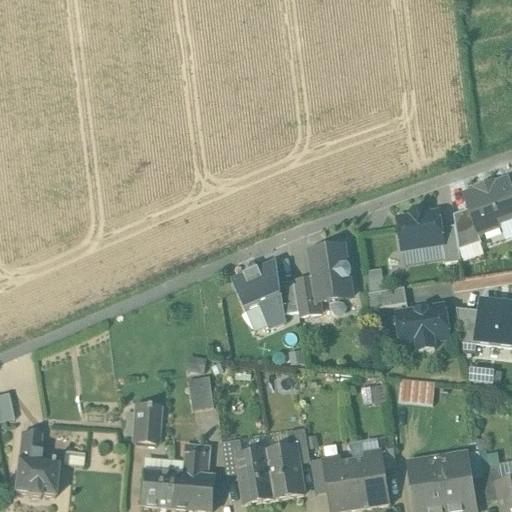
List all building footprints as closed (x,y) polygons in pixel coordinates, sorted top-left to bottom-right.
[(477,234),(488,231),(511,222),(511,194),(508,183),(465,198),(477,234)] [(477,235),(472,218),(471,218),(469,211),(453,217),(459,252),(481,244),(478,235),(477,235)] [(402,253),(421,250),(444,246),(439,215),(426,217),(425,213),(410,215),(410,219),(397,221),(402,253)] [(460,263),(460,257),(459,257),(455,228),(441,230),(444,246),(443,247),(446,266),(460,263)] [(311,255),(315,284),(318,305),(351,300),(343,250),(311,255)] [(284,325),(281,303),(275,265),(259,272),(258,271),(257,271),(257,272),(257,273),(246,278),(245,276),(244,277),(244,278),(233,283),(246,314),(260,309),(262,314),(263,314),(270,330),(276,328),(284,325)] [(370,272),(371,293),(387,291),(386,270),(370,272)] [(318,305),(317,299),(317,298),(314,281),(294,284),(300,319),(321,316),(319,305),(318,305)] [(279,286),(283,311),(283,312),(284,317),(298,315),(294,284),(279,286)] [(406,291),(371,293),(372,309),(407,307),(406,291)] [(511,301),(482,298),(476,346),(511,350),(511,301)] [(400,348),(452,343),(448,304),(396,309),(400,348)] [(209,379),(197,381),(187,383),(191,412),(213,409),(209,379)] [(400,381),(400,386),(398,404),(432,407),(435,385),(400,381)] [(8,396),(0,397),(0,424),(13,421),(8,396)] [(158,420),(137,419),(133,418),(133,419),(131,445),(156,447),(158,420)] [(296,447),(296,449),(296,450),(299,466),(310,465),(305,431),(289,433),(291,447),(296,447)] [(21,435),(20,453),(20,454),(19,461),(17,462),(14,495),(29,497),(29,500),(40,501),(40,498),(53,499),(57,466),(57,465),(39,463),(40,437),(21,435)] [(222,444),(226,471),(227,479),(241,477),(238,455),(241,455),(239,442),(222,444)] [(303,495),(297,453),(296,447),(267,451),(274,500),(303,495)] [(172,476),(170,493),(169,511),(181,511),(211,511),(214,479),(208,478),(210,449),(198,448),(197,456),(183,455),(181,476),(172,476)] [(238,455),(240,472),(240,473),(245,504),(274,500),(266,451),(238,455)] [(353,463),(356,481),(356,482),(361,511),(390,507),(381,452),(363,455),(364,461),(353,463)] [(469,457),(472,477),(473,480),(483,478),(479,453),(467,455),(467,457),(468,457),(469,457)] [(477,511),(471,471),(469,457),(468,457),(438,462),(445,511),(477,511)] [(322,461),(329,502),(330,511),(359,511),(361,511),(353,463),(342,464),(340,459),(322,461)] [(445,511),(438,462),(423,464),(410,466),(417,511),(445,511)] [(486,499),(490,498),(497,497),(495,484),(501,483),(499,468),(482,471),(486,499)] [(140,509),(141,509),(169,511),(172,475),(143,473),(140,508),(140,509)] [(511,511),(511,481),(496,484),(499,508),(499,509),(499,511),(511,511)]
